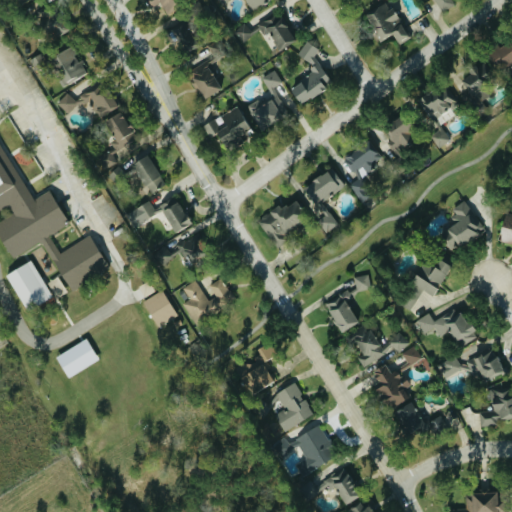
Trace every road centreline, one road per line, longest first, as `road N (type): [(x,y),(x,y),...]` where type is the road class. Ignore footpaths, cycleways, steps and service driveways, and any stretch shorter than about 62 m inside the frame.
road 1 (tertiary): [(413,511),(165,112)]
road 2 (residential): [(222,206),(496,0)]
road 3 (tertiary): [(85,0),(133,82),(165,112)]
road 4 (tertiary): [(165,112),(111,0)]
road 5 (residential): [(396,483),(443,458),(511,447)]
